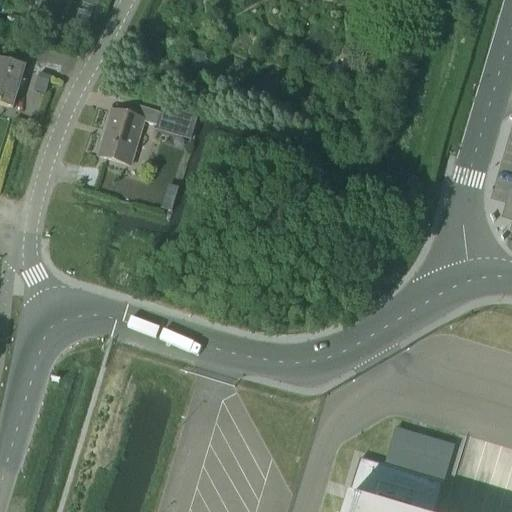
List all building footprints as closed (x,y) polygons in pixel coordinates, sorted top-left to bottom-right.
[(96,8),(98,0),(85,0),(84,5),(96,8)] [(0,107),(10,110),(23,69),(0,62),(0,107)] [(38,75),(33,91),(44,94),(49,78),(38,75)] [(142,125),(155,129),(159,116),(135,109),(132,121),(111,114),(98,160),(129,169),(142,125)] [(436,511),(456,448),(394,430),(383,468),(359,461),(344,511),(436,511)]
